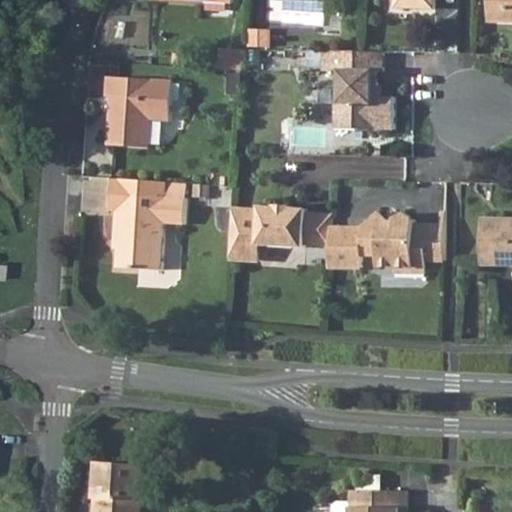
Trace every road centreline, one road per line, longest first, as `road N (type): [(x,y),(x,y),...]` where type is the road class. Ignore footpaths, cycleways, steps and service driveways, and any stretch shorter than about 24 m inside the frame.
road 1 (residential): [(53,361),(46,311),(63,58),(78,0)]
road 2 (residential): [(227,387),(251,401),(318,415),(511,424)]
road 3 (residential): [(511,387),(308,375),(227,387)]
road 4 (residential): [(53,361),(227,387)]
road 5 (residential): [(53,361),(48,511)]
